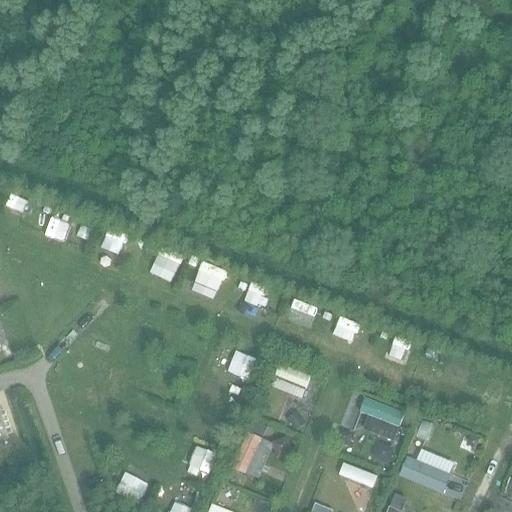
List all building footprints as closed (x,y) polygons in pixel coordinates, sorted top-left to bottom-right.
[(0,187),(3,189),(10,166),(0,163),(0,187)] [(18,199),(46,204),(50,182),(22,177),(18,199)] [(66,195),(61,214),(87,221),(92,202),(66,195)] [(117,226),(139,231),(143,212),(121,207),(117,226)] [(164,222),(153,250),(172,257),(183,230),(164,222)] [(217,263),(227,247),(214,239),(205,255),(217,263)] [(4,252),(12,270),(38,259),(30,240),(4,252)] [(253,275),(268,281),(274,263),(259,258),(253,275)] [(25,283),(40,280),(37,265),(22,268),(25,283)] [(333,312),(342,289),(323,282),(314,304),(333,312)] [(301,286),(296,298),(309,303),(314,291),(301,286)] [(184,294),(176,317),(193,323),(201,300),(184,294)] [(375,328),(381,305),(365,301),(359,324),(375,328)] [(29,322),(46,317),(43,306),(26,311),(29,322)] [(416,346),(424,322),(395,313),(387,337),(416,346)] [(257,354),(265,333),(250,328),(238,361),(258,369),(263,356),(257,354)] [(453,332),(449,345),(471,352),(475,338),(453,332)] [(188,370),(196,351),(174,342),(166,361),(188,370)] [(320,378),(329,355),(298,343),(289,366),(320,378)] [(488,345),(484,360),(497,364),(502,349),(488,345)] [(411,421),(422,400),(381,380),(376,391),(365,386),(355,405),(372,414),(377,404),(411,421)] [(214,397),(233,405),(239,389),(220,381),(214,397)] [(5,389),(11,425),(27,422),(21,386),(5,389)] [(0,449),(13,446),(0,405),(0,449)] [(267,410),(250,449),(264,455),(281,416),(267,410)] [(305,418),(291,422),(295,436),(309,431),(305,418)] [(393,439),(409,440),(410,424),(394,423),(393,439)] [(215,429),(208,445),(229,453),(235,437),(215,429)] [(355,458),(390,469),(396,450),(361,439),(355,458)] [(463,470),(466,452),(420,444),(417,462),(463,470)] [(203,461),(208,450),(195,445),(190,456),(203,461)] [(148,448),(133,460),(147,475),(161,463),(148,448)] [(204,497),(212,468),(195,463),(187,492),(204,497)] [(225,502),(249,511),(266,511),(271,500),(232,485),(225,502)] [(429,511),(436,493),(426,489),(418,506),(429,511)]
